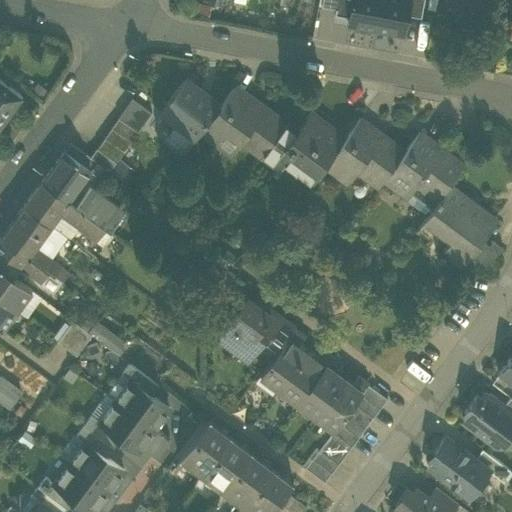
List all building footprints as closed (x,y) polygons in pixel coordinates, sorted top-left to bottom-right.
[(335,0),(335,7),(334,13),(349,16),(352,0),(335,0)] [(348,23),(375,28),(380,0),(352,0),(349,16),(348,23)] [(380,0),(375,28),(403,33),(407,14),(409,0),(380,0)] [(409,0),(407,14),(420,16),(423,0),(409,0)] [(194,136),(200,128),(219,102),(185,76),(159,110),(194,136)] [(0,122),(21,94),(0,78),(0,122)] [(261,153),(262,152),(285,121),(256,100),(255,101),(243,93),(245,91),(234,83),(219,102),(200,128),(229,149),(239,137),(261,153)] [(131,96),(118,115),(137,129),(151,110),(131,96)] [(316,174),(324,162),(344,135),(309,109),(294,128),(285,121),(262,152),(279,165),(288,153),(316,174)] [(116,160),(137,129),(118,115),(97,146),(116,160)] [(344,135),(352,141),(367,122),(359,115),(344,135)] [(378,184),(383,176),(403,150),(404,149),(380,131),(378,134),(367,126),(369,123),(367,122),(352,141),(344,135),(324,162),(340,174),(349,162),(355,167),(378,184)] [(378,134),(380,131),(369,123),(367,126),(378,134)] [(403,150),(412,156),(426,137),(418,131),(404,149),(403,150)] [(415,181),(437,198),(449,183),(463,164),(439,147),(438,149),(426,141),(428,139),(426,137),(412,156),(403,150),(383,176),(399,188),(408,176),(415,181)] [(438,149),(439,147),(428,139),(426,141),(438,149)] [(64,149),(89,168),(95,160),(88,155),(70,141),(64,149)] [(95,160),(109,170),(116,160),(97,146),(95,145),(88,155),(95,160)] [(64,149),(42,179),(68,198),(77,185),(90,168),(89,168),(64,149)] [(346,178),(355,167),(349,162),(340,174),(346,178)] [(406,193),(415,181),(408,176),(399,188),(406,193)] [(85,228),(94,216),(75,202),(68,198),(42,179),(24,203),(50,223),(60,211),(85,229),(85,228)] [(492,216),(449,183),(437,198),(423,218),(448,237),(446,241),(440,248),(458,262),(460,259),(477,237),(492,216)] [(68,198),(75,202),(84,189),(83,190),(77,185),(68,198)] [(119,205),(93,185),(84,189),(75,202),(94,216),(105,224),(119,205)] [(24,203),(15,216),(41,236),(50,223),(24,203)] [(35,244),(41,236),(15,216),(0,235),(27,255),(35,244)] [(85,228),(105,243),(114,231),(105,224),(94,216),(85,228)] [(419,221),(446,241),(448,237),(423,218),(419,221)] [(0,263),(13,274),(19,265),(27,255),(0,235),(0,263)] [(469,266),(474,259),(486,243),(485,243),(477,237),(460,259),(469,266)] [(489,237),(485,243),(486,243),(474,259),(484,266),(499,245),(489,237)] [(43,250),(35,244),(27,255),(35,261),(43,250)] [(35,261),(47,270),(52,273),(60,263),(55,260),(43,250),(35,261)] [(35,261),(27,255),(19,265),(41,281),(47,270),(35,261)] [(0,264),(0,295),(17,308),(31,288),(13,274),(12,274),(0,264)] [(44,283),(52,273),(47,270),(41,281),(44,283)] [(244,334),(271,354),(293,326),(247,291),(246,293),(240,293),(234,301),(235,306),(216,333),(235,347),(244,334)] [(0,326),(1,328),(17,308),(0,295),(0,326)] [(57,339),(76,354),(91,333),(72,319),(57,339)] [(304,334),(293,326),(271,354),(259,370),(278,385),(306,348),(298,342),(304,334)] [(278,385),(296,398),(330,353),(320,346),(314,354),(306,348),(278,385)] [(511,349),(497,370),(511,381),(511,349)] [(296,398),(315,412),(342,375),(334,369),(340,361),(330,353),(296,398)] [(131,379),(138,368),(129,362),(121,372),(130,378),(131,379)] [(138,368),(131,379),(150,393),(158,383),(138,368)] [(351,381),(342,375),(315,412),(334,426),(338,420),(353,400),(360,391),(367,381),(357,373),(351,381)] [(0,383),(0,398),(9,405),(20,390),(4,378),(0,383)] [(153,428),(169,407),(150,393),(131,379),(130,378),(115,399),(153,428)] [(367,381),(360,391),(379,406),(387,395),(367,381)] [(463,418),(495,442),(509,440),(511,436),(511,426),(511,411),(502,404),(483,390),(479,396),(476,393),(464,409),(467,412),(463,418)] [(360,391),(353,400),(372,415),(379,406),(360,391)] [(511,396),(509,394),(502,404),(511,411),(511,396)] [(153,428),(115,399),(100,419),(99,420),(100,420),(119,435),(138,448),(153,428)] [(353,400),(338,420),(358,434),(372,415),(353,400)] [(83,423),(92,430),(100,420),(99,420),(100,419),(91,413),(83,423)] [(182,453),(203,469),(229,434),(209,418),(205,423),(182,453)] [(119,435),(100,420),(92,430),(112,445),(119,435)] [(334,426),(332,429),(351,443),(358,434),(338,420),(334,426)] [(85,439),(85,440),(92,430),(83,423),(76,433),(85,440),(85,439)] [(332,429),(325,438),(344,452),(351,443),(332,429)] [(112,445),(92,430),(85,440),(104,455),(112,445)] [(203,469),(224,484),(250,449),(229,434),(203,469)] [(428,463),(468,494),(473,487),(472,480),(476,474),(483,474),(488,468),(488,467),(474,457),(445,434),(434,449),(437,451),(428,463)] [(325,438),(319,446),(338,461),(344,452),(325,438)] [(85,440),(69,460),(108,489),(123,469),(104,455),(85,440),(85,439),(85,440)] [(319,446),(312,455),(331,469),(338,461),(319,446)] [(488,468),(503,479),(510,469),(482,447),(474,457),(488,467),(488,468)] [(224,484),(245,500),(271,465),(250,449),(224,484)] [(179,458),(199,474),(203,469),(182,453),(179,458)] [(324,479),(331,469),(312,455),(305,465),(324,479)] [(92,510),(108,489),(69,460),(54,480),(54,481),(74,496),(92,510)] [(293,481),(271,465),(245,500),(261,511),(269,511),(272,509),(279,499),(286,490),(293,481)] [(199,474),(220,489),(224,484),(203,469),(199,474)] [(47,491),(54,481),(54,480),(45,474),(38,484),(47,491)] [(472,480),(473,487),(480,486),(484,480),(483,474),(476,474),(472,480)] [(54,481),(47,491),(66,506),(74,496),(54,481)] [(38,484),(30,494),(40,502),(41,502),(54,511),(61,511),(66,506),(47,491),(38,484)] [(220,489),(241,505),(245,500),(224,484),(220,489)] [(415,484),(412,489),(420,495),(424,490),(415,484)] [(428,494),(450,510),(458,501),(435,484),(428,494)] [(428,494),(424,490),(420,495),(412,489),(407,485),(394,502),(399,506),(406,511),(452,511),(450,510),(428,494)] [(286,490),(279,499),(296,511),(298,511),(304,504),(286,490)] [(296,511),(279,499),(272,509),(276,511),(296,511)] [(241,505),(250,511),(261,511),(245,500),(241,505)] [(40,502),(32,511),(54,511),(41,502),(40,502)]
